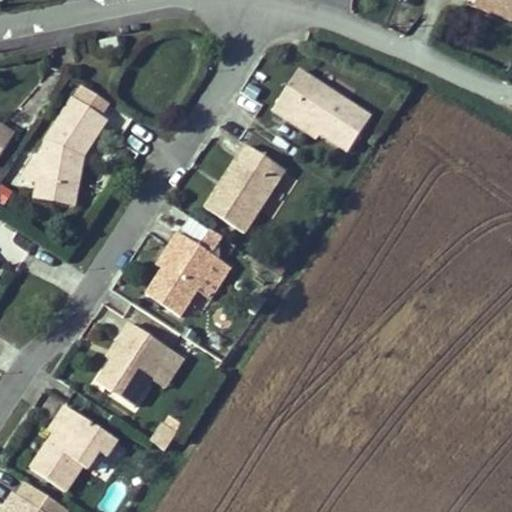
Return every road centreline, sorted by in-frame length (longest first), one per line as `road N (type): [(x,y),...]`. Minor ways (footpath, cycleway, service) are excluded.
road 1 (residential): [(0,429),(275,3)]
road 2 (residential): [(496,94),(275,3)]
road 3 (residential): [(154,0),(0,35)]
